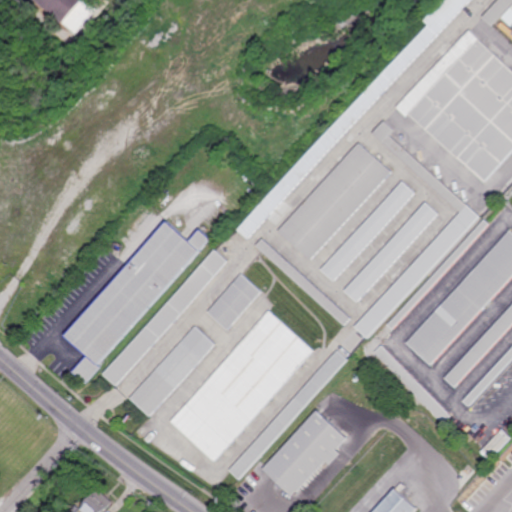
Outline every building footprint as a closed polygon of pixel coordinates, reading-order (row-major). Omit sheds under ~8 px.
[(91,0),(100,8),(80,32),(66,21),(65,22),(39,0),(91,0)] [(472,0),(251,239),(241,231),(433,23),(430,20),(448,0),(472,0)] [(511,0),(511,7),(497,24),(487,15),(500,0),(511,0)] [(511,157),(488,183),(414,113),(411,115),(402,106),(474,29),(511,64),(511,157)] [(369,339),(357,327),(464,212),(377,132),(389,119),(399,128),(394,134),(483,216),(369,339)] [(314,261),(282,231),(364,142),(396,172),(314,261)] [(337,282),(324,270),(407,181),(419,192),(337,282)] [(359,303),(347,291),(429,202),(441,214),(359,303)] [(394,330),(389,325),(486,220),(491,224),(394,330)] [(194,241),(206,229),(215,238),(98,366),(101,368),(85,385),(73,373),(87,357),(66,337),(172,221),(194,241)] [(511,278),(432,366),(408,343),(511,230),(511,278)] [(346,325),(259,246),(266,238),(353,318),(346,325)] [(233,262),(117,387),(104,376),(220,250),(233,262)] [(230,330),(211,313),(245,275),(264,292),(230,330)] [(511,326),(456,388),(446,379),(511,307),(511,326)] [(216,462),(172,422),(272,311),(316,351),(216,462)] [(151,418),(131,400),(197,327),(217,346),(151,418)] [(445,424),(376,353),(383,346),(452,416),(445,424)] [(241,480),(230,470),(340,351),(351,361),(241,480)] [(511,359),(469,406),(465,402),(511,351),(511,359)] [(332,466),(328,462),(293,499),(264,471),(321,412),(349,439),(338,450),(343,455),(332,466)] [(417,511),(378,511),(403,485),(406,487),(401,493),(419,510),(417,511)] [(107,511),(84,511),(86,511),(83,509),(100,491),(115,504),(107,511)]
